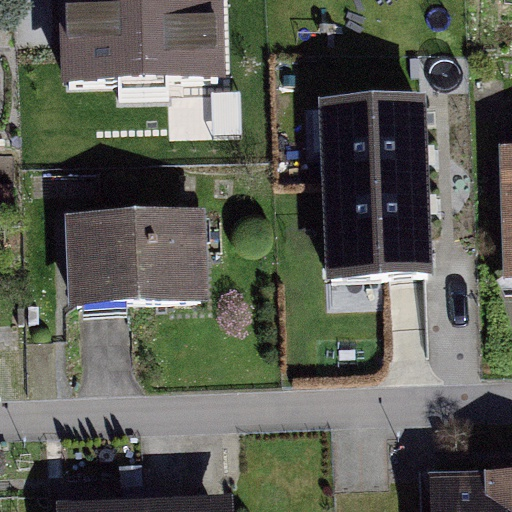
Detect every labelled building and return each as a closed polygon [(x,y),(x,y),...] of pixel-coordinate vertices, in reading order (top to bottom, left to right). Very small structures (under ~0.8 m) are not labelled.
[(215,0),(67,0),(70,89),(121,88),(121,73),(165,71),(166,87),(218,85),(215,0)] [(420,109),(325,113),(332,286),(427,282),(420,109)] [(511,164),(489,165),(499,312),(511,311),(511,164)] [(196,228),(58,232),(57,323),(199,323),(196,228)] [(489,487),(436,489),(437,511),(511,511),(511,484),(488,485),(489,487)] [(144,499),(144,511),(203,511),(203,506),(162,508),(161,498),(144,499)] [(144,511),(144,499),(127,499),(127,509),(85,510),(85,511),(144,511)]
